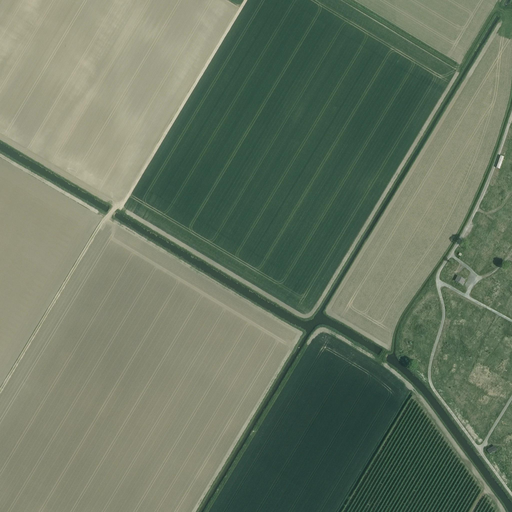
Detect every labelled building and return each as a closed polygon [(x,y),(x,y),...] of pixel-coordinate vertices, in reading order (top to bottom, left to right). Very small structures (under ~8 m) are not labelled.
[(498,226),(496,230),(503,234),(506,231),(498,226)] [(511,239),(511,238),(506,235),(499,250),(503,252),(505,247),(510,249),(511,244),(511,239)] [(490,262),(494,264),(499,254),(496,252),(490,262)] [(511,271),(504,267),(501,272),(510,277),(511,274),(511,271)] [(462,271),(460,276),(468,279),(470,274),(462,271)] [(456,280),(455,281),(462,285),(463,285),(466,280),(458,276),(456,280)] [(488,293),(493,282),(489,280),(484,292),(488,293)] [(493,289),(500,292),(504,283),(497,280),(493,289)] [(509,290),(504,288),(500,297),(504,299),(506,293),(511,295),(511,292),(511,287),(510,287),(509,290)] [(426,295),(422,302),(424,304),(426,301),(432,304),(434,300),(426,295)] [(464,311),(467,304),(462,302),(459,309),(464,311)] [(422,324),(425,320),(415,314),(412,317),(422,324)] [(470,316),(468,319),(479,324),(480,321),(470,316)] [(498,334),(504,336),(507,329),(498,324),(496,328),(500,330),(498,334)] [(452,333),(450,337),(461,342),(462,339),(452,333)] [(428,352),(431,349),(423,341),(420,343),(428,352)] [(463,341),(458,351),(462,353),(467,343),(463,341)] [(473,341),(471,345),(479,350),(481,346),(473,341)] [(468,345),(463,351),(466,353),(471,347),(468,345)] [(507,355),(509,352),(500,346),(498,349),(507,355)] [(471,348),(466,360),(474,364),(476,360),(472,359),(474,355),(478,357),(481,353),(476,351),(471,348)] [(493,355),(490,359),(500,366),(502,363),(493,355)] [(469,365),(464,376),(468,378),(473,367),(469,365)] [(464,399),(470,392),(467,388),(461,396),(464,399)] [(492,391),(486,401),(490,403),(496,393),(492,391)] [(486,409),(479,416),(481,418),(489,411),(486,409)]
